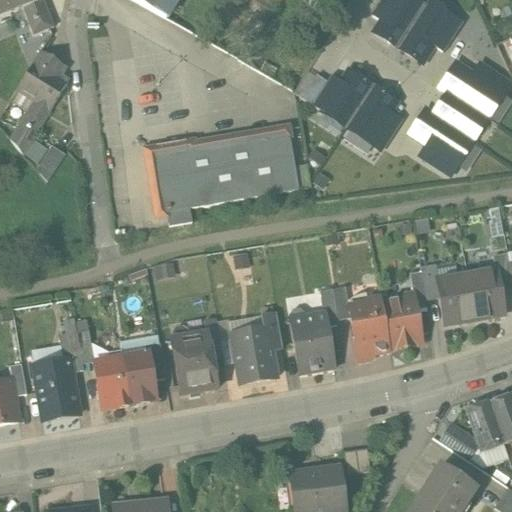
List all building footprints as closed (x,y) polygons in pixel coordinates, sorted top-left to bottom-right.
[(42,0),(0,0),(0,19),(22,11),(28,26),(48,18),(42,3),(43,2),(43,0),(42,0)] [(127,0),(165,21),(178,0),(127,0)] [(281,0),(239,0),(269,19),(281,0)] [(381,24),(396,0),(382,0),(371,17),(381,24)] [(409,0),(396,0),(381,24),(373,35),(397,51),(429,3),(428,2),(423,9),(409,0)] [(422,67),(433,49),(453,19),(429,3),(397,51),(422,67)] [(463,26),(453,19),(433,49),(444,55),(463,26)] [(63,68),(40,54),(16,93),(34,104),(49,114),(67,85),(57,79),(63,68)] [(487,122),(503,97),(473,78),(455,66),(439,91),(447,96),(447,95),(487,122)] [(473,78),(503,97),(510,87),(479,68),(473,78)] [(348,73),(341,84),(321,114),(345,130),(372,89),(348,73)] [(321,114),(341,84),(331,78),(327,84),(316,77),(301,101),(321,114)] [(345,130),(370,146),(390,116),(397,105),(372,89),(345,130)] [(472,145),(487,122),(447,95),(447,96),(433,117),(432,118),(472,145)] [(49,114),(34,104),(20,128),(4,112),(0,117),(0,131),(22,157),(49,114)] [(426,149),(457,169),(472,145),(432,118),(433,117),(425,113),(409,137),(426,149)] [(400,122),(390,116),(370,146),(380,152),(400,122)] [(287,131),(148,154),(158,216),(298,192),(287,131)] [(64,158),(51,149),(36,172),(47,184),(64,158)] [(457,169),(426,149),(420,159),(450,179),(457,169)] [(496,273),(499,290),(511,288),(511,283),(509,268),(507,256),(492,259),(495,273),(496,273)] [(421,274),(425,303),(440,301),(437,283),(435,270),(420,271),(421,274)] [(495,273),(466,278),(473,320),(475,319),(475,318),(483,316),(485,320),(503,316),(499,290),(496,273),(495,273)] [(413,299),(415,312),(428,310),(425,303),(421,274),(409,277),(413,299)] [(466,278),(437,283),(440,301),(444,327),(462,324),(463,320),(471,319),(472,320),(473,320),(466,278)] [(332,292),(338,323),(350,321),(347,306),(349,306),(345,289),(332,292)] [(324,316),(327,329),(339,327),(338,323),(332,292),(320,294),(323,316),(324,316)] [(381,304),(380,304),(388,350),(421,345),(415,312),(413,299),(381,304)] [(349,306),(347,306),(350,321),(358,364),(368,362),(375,352),(380,356),(389,354),(388,350),(380,304),(381,304),(380,301),(349,306)] [(304,315),(299,311),(292,312),(288,318),(299,377),(334,371),(327,329),(324,316),(323,316),(305,319),(304,315)] [(266,332),(270,354),(282,352),(276,316),(262,318),(265,333),(266,332)] [(206,336),(210,359),(222,357),(216,322),(204,324),(206,336)] [(206,336),(188,339),(187,334),(182,330),(176,331),(172,336),(173,342),(171,343),(181,398),(216,392),(210,359),(206,336)] [(265,333),(231,339),(239,388),(275,382),(270,354),(266,332),(265,333)] [(76,335),(82,367),(94,365),(88,334),(76,335)] [(69,363),(71,375),(83,374),(82,367),(76,335),(58,339),(63,364),(69,363)] [(144,349),(146,357),(147,356),(152,384),(165,382),(159,347),(144,349)] [(121,354),(107,356),(102,364),(94,366),(102,412),(129,408),(121,361),(122,361),(121,354)] [(152,384),(147,356),(146,357),(122,361),(121,361),(129,408),(155,403),(152,384)] [(63,364),(33,369),(43,423),(78,417),(71,375),(69,363),(63,364)] [(11,383),(14,399),(26,397),(21,367),(9,369),(11,383)] [(11,383),(0,384),(0,426),(18,424),(14,399),(11,383)] [(511,401),(510,397),(488,405),(502,447),(511,443),(511,401)] [(488,405),(465,413),(480,455),(502,447),(488,405)] [(459,434),(448,451),(468,464),(475,452),(471,441),(459,434)] [(367,451),(344,454),(347,477),(370,474),(367,451)] [(460,511),(475,491),(440,468),(411,511),(460,511)] [(343,511),(338,471),(289,477),(293,511),(343,511)] [(511,511),(511,494),(507,491),(494,511),(495,511),(511,511)] [(167,511),(166,502),(146,504),(146,509),(132,510),(112,511),(167,511)]
